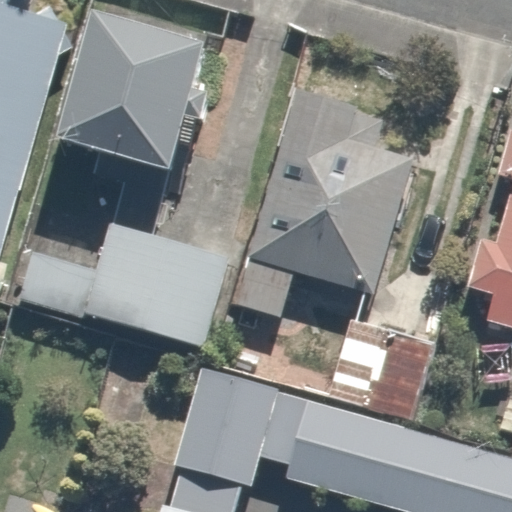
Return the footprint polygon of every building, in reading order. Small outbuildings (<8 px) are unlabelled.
[(136,24),(49,0),(0,0),(0,215),(74,237),(136,24)] [(283,82),(221,308),(273,322),(288,268),(369,291),(405,159),(362,148),(373,107),(283,82)] [(482,232),(470,229),(455,286),(481,293),(473,324),(511,334),(511,132),(496,129),(485,171),(497,174),(482,232)] [(222,258),(96,214),(65,301),(192,345),(222,258)] [(384,346),(338,331),(322,381),(368,396),(384,346)] [(511,511),(511,449),(261,378),(237,462),(415,511),(511,511)] [(511,392),(505,391),(496,421),(511,425),(511,392)]
